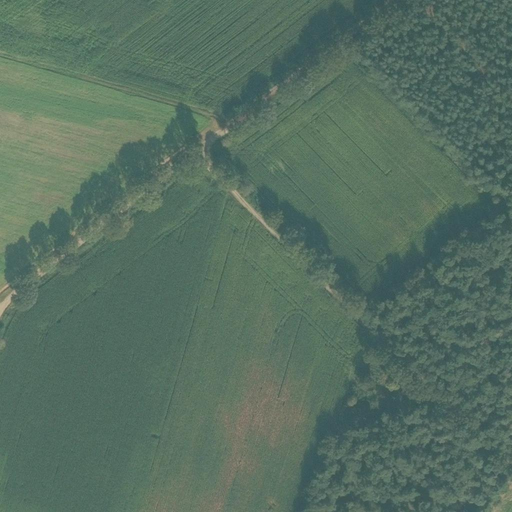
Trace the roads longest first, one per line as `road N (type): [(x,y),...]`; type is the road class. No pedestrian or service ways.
road 1 (track): [(391,0),(0,310)]
road 2 (track): [(511,469),(195,151)]
